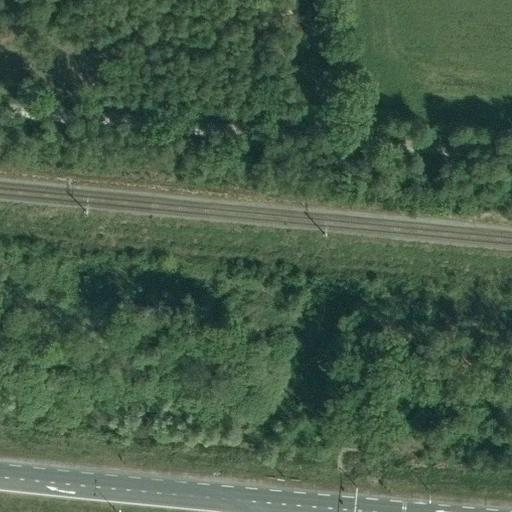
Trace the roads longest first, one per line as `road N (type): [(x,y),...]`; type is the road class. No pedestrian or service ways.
road 1 (track): [(329,138),(0,111)]
road 2 (primary): [(287,504),(0,476)]
road 3 (unclassified): [(329,138),(511,155)]
